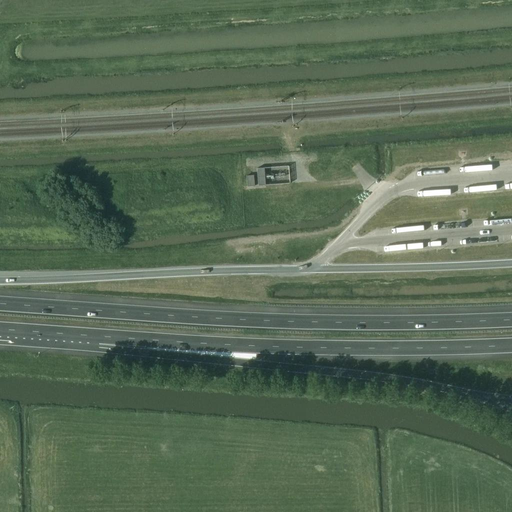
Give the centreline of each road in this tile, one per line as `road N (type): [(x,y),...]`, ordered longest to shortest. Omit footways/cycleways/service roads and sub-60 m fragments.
road 1 (motorway): [(511,320),(246,320),(0,304)]
road 2 (motorway): [(97,337),(511,345)]
road 3 (motorway): [(97,337),(171,358),(380,376),(476,396)]
road 4 (motorway): [(312,269),(0,280)]
road 5 (track): [(368,180),(320,185),(305,180),(294,162),(253,164)]
